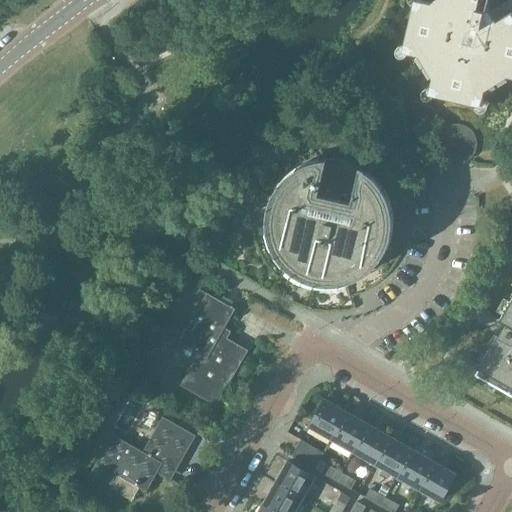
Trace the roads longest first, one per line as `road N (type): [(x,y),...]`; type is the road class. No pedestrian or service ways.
road 1 (residential): [(511,456),(311,343)]
road 2 (unknown): [(452,177),(441,189),(428,256),(407,293),(340,359)]
road 3 (residential): [(214,511),(311,343)]
